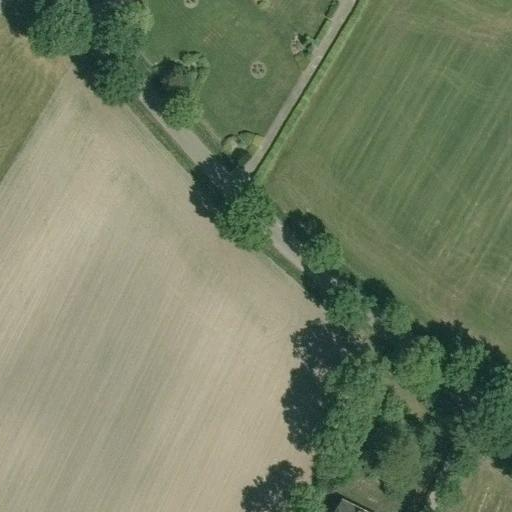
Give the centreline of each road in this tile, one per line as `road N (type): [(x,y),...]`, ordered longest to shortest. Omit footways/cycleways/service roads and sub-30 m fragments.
road 1 (unclassified): [(511,431),(229,192),(61,0)]
road 2 (unknown): [(476,402),(424,511)]
